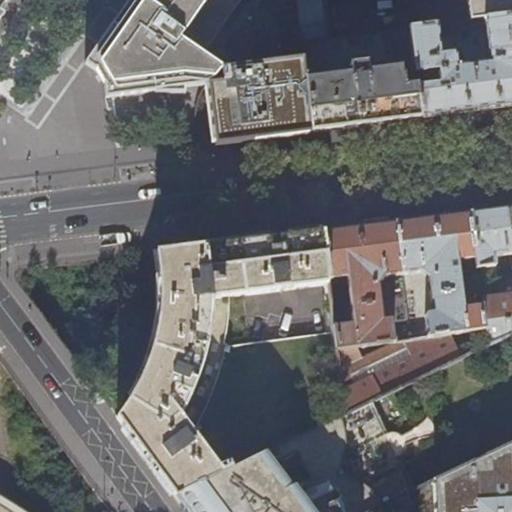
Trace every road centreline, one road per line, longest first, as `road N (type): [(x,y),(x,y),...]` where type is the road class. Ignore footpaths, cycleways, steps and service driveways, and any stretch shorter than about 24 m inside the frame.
road 1 (residential): [(511,161),(0,224)]
road 2 (tertiary): [(0,306),(152,511)]
